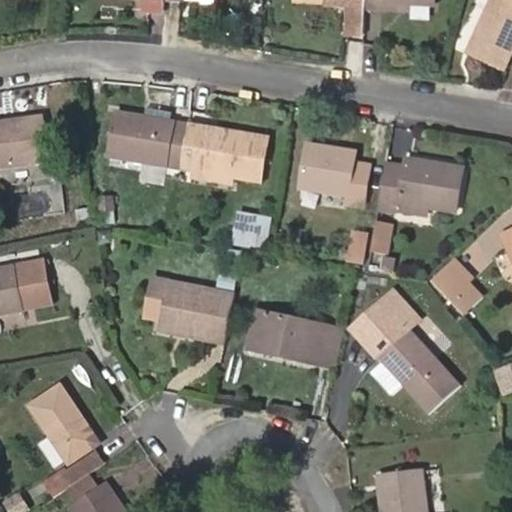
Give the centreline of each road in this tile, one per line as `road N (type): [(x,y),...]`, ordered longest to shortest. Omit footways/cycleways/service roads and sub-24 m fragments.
road 1 (residential): [(0,68),(117,56),(511,122)]
road 2 (residential): [(207,511),(201,479),(209,447),(244,433),(266,439),(325,511)]
